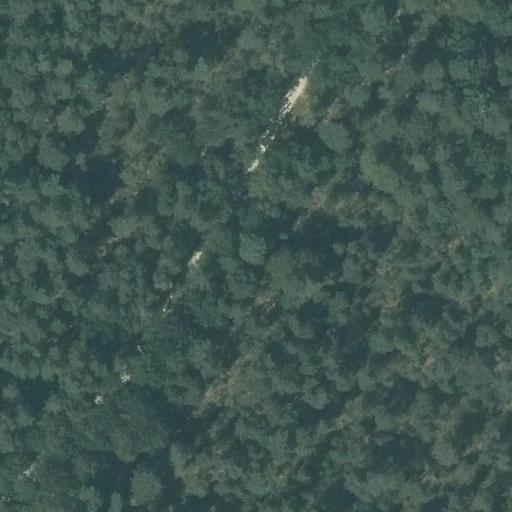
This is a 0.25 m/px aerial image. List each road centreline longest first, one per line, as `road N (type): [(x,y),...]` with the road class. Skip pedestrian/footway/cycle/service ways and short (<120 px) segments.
road 1 (track): [(113,382),(158,324),(347,0)]
road 2 (track): [(0,504),(113,382)]
